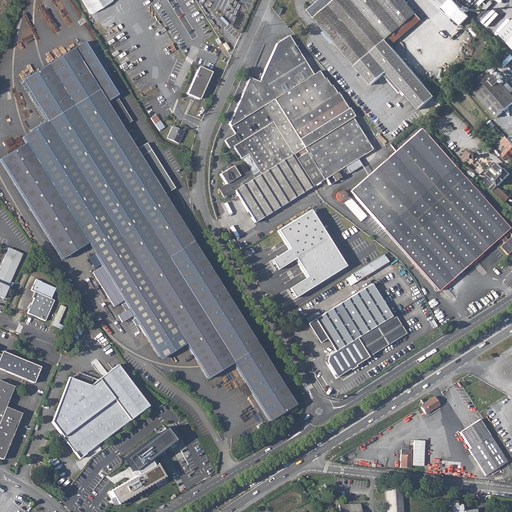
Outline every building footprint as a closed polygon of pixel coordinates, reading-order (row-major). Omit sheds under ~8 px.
[(81,0),(89,14),(110,0),(81,0)] [(230,0),(221,6),(231,22),(238,18),(235,13),(238,11),(230,0)] [(319,0),(312,7),(318,14),(314,18),(372,84),(387,71),(419,109),(434,96),(391,45),(386,39),(416,13),(405,0),(319,0)] [(511,20),(499,34),(511,46),(511,20)] [(408,64),(409,64),(411,30),(393,45),(408,64)] [(226,184),(218,189),(224,199),(235,192),(257,226),(306,195),(308,198),(316,193),(312,186),(324,179),(328,185),(361,166),(356,159),(372,149),(364,138),(368,135),(358,119),(354,121),(352,117),(353,116),(348,108),(348,109),(338,93),(336,93),(331,85),(330,86),(325,78),(324,79),(318,71),(313,74),(289,35),(276,43),(259,82),(250,78),(229,124),(235,134),(224,141),(229,148),(233,146),(241,158),(243,157),(251,169),(239,176),(232,166),(220,174),(226,184)] [(131,121),(116,97),(118,96),(85,42),(22,81),(48,122),(22,137),(26,143),(0,159),(0,160),(61,259),(87,243),(102,266),(92,272),(113,307),(123,301),(125,303),(128,309),(135,319),(138,324),(149,342),(158,357),(163,358),(185,344),(207,379),(232,363),(269,421),(294,404),(283,386),(287,383),(283,376),(279,379),(193,242),(163,195),(174,188),(146,143),(135,150),(121,128),(131,121)] [(198,68),(187,94),(198,99),(210,73),(198,68)] [(511,103),(511,94),(492,71),(472,89),(497,117),(511,103)] [(156,114),(151,118),(160,131),(165,127),(156,114)] [(172,127),(167,138),(178,143),(183,132),(172,127)] [(350,191),(433,287),(490,236),(494,241),(498,238),(503,243),(499,247),(506,255),(511,249),(511,233),(510,236),(511,237),(506,240),(501,234),(509,228),(484,200),(486,198),(468,178),(466,180),(420,128),(350,191)] [(504,142),(505,143),(508,146),(502,153),(508,159),(511,156),(511,155),(511,143),(507,139),(506,139),(505,138),(504,138),(503,139),(503,141),(504,142)] [(491,179),(486,184),(502,198),(506,202),(510,197),(497,186),(498,185),(499,185),(510,174),(504,168),(500,172),(498,170),(495,172),(498,175),(493,180),(491,179)] [(337,194),(336,195),(336,197),(337,199),(339,200),(340,201),(342,201),(343,200),(345,199),(345,197),(345,195),(345,193),(343,192),(341,192),(340,192),(338,193),(337,194)] [(293,298),(344,267),(310,211),(277,231),(288,249),(270,261),(276,271),(294,260),(305,278),(287,289),(293,298)] [(0,297),(2,298),(22,254),(8,248),(0,265),(0,297)] [(381,256),(351,274),(356,282),(387,262),(387,261),(383,254),(381,256)] [(28,309),(26,313),(44,321),(53,300),(49,299),(54,289),(39,283),(40,282),(35,280),(30,290),(35,293),(30,305),(29,304),(27,309),(28,309)] [(369,357),(357,338),(391,317),(371,284),(307,323),(319,343),(329,337),(337,350),(324,358),(336,377),(349,369),(351,369),(356,367),(356,365),(369,357)] [(60,306),(51,325),(60,329),(62,326),(57,323),(64,307),(60,306)] [(128,310),(118,316),(122,322),(132,316),(128,310)] [(0,369),(32,383),(39,367),(0,350),(0,369)] [(88,385),(67,377),(50,422),(78,459),(147,405),(116,364),(96,380),(88,385)] [(256,409),(235,375),(230,378),(232,382),(219,390),(225,399),(224,399),(237,421),(256,409)] [(0,381),(0,458),(1,459),(20,413),(4,406),(13,386),(0,381)] [(439,405),(433,397),(419,406),(425,414),(439,405)] [(479,420),(459,433),(469,449),(468,449),(484,476),(506,462),(479,420)] [(127,458),(139,474),(154,465),(150,459),(176,440),(167,428),(127,458)] [(414,440),(413,466),(424,466),(425,440),(414,440)] [(411,450),(401,450),(400,468),(410,468),(411,450)] [(139,474),(126,481),(109,491),(116,504),(163,477),(156,464),(154,465),(139,474)] [(400,511),(399,490),(386,490),(387,511),(400,511)] [(464,504),(451,503),(452,511),(478,511),(478,509),(465,510),(464,504)]
